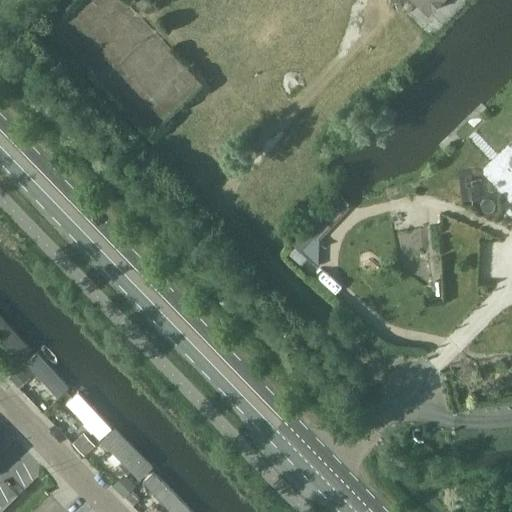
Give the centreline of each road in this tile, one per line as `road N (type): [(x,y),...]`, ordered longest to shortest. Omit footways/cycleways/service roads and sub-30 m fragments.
road 1 (primary): [(376,511),(0,124)]
road 2 (primary): [(0,157),(344,511)]
road 3 (residential): [(115,511),(0,392)]
